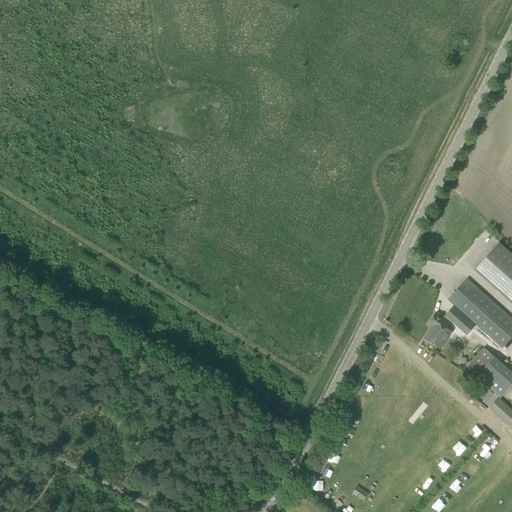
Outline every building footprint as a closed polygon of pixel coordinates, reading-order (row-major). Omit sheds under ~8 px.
[(474,270),(511,303),(511,255),(498,243),(474,270)] [(476,325),(502,349),(511,337),(511,319),(467,279),(448,300),(461,312),(476,325)] [(461,312),(452,322),(467,336),(476,325),(461,312)] [(443,334),(451,323),(436,313),(428,324),(432,327),(424,339),(440,350),(448,337),(443,334)] [(484,348),(466,367),(501,398),(511,385),(511,372),(496,357),(495,358),(484,348)] [(370,386),(374,376),(367,373),(363,383),(370,386)] [(493,394),(487,388),(479,397),(485,403),(493,394)] [(361,409),(365,400),(356,396),(352,405),(361,409)] [(489,408),(493,411),(495,408),(508,420),(506,422),(511,428),(511,427),(511,410),(498,398),(489,408)] [(448,448),(457,455),(464,447),(456,440),(448,448)] [(331,451),(325,460),(334,465),(340,456),(331,451)] [(464,468),(470,475),(476,469),(469,463),(464,468)] [(458,491),(460,485),(453,482),(451,488),(458,491)] [(333,494),(328,502),(336,506),(341,499),(333,494)] [(441,494),(435,500),(443,508),(449,502),(441,494)]
